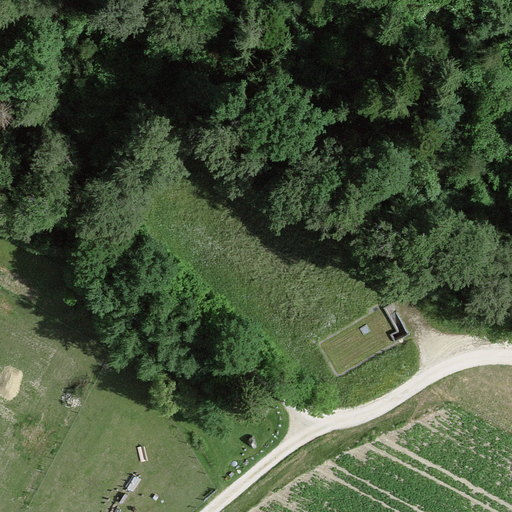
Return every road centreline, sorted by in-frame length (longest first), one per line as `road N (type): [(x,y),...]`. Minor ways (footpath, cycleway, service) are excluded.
road 1 (track): [(0,197),(108,250),(313,422)]
road 2 (track): [(509,342),(422,379),(363,416),(313,422)]
road 3 (track): [(313,422),(209,511)]
